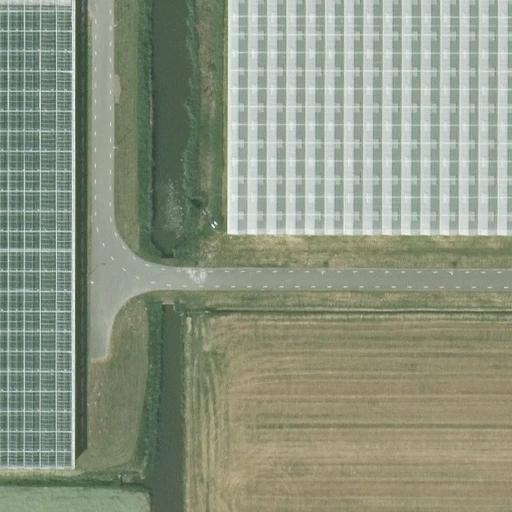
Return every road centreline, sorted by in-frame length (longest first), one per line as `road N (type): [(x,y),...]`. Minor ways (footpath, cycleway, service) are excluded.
road 1 (unclassified): [(103,278),(511,280)]
road 2 (unclassified): [(102,0),(103,278)]
